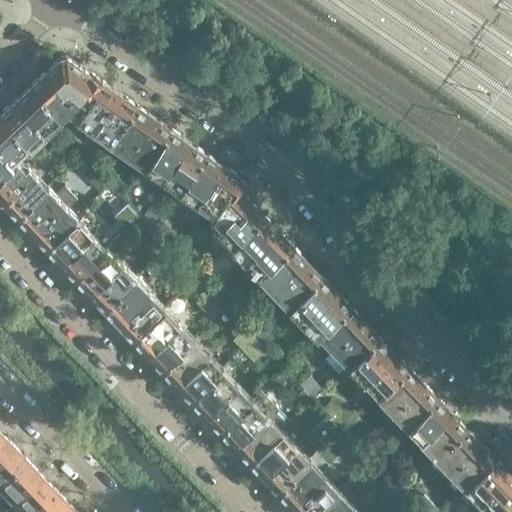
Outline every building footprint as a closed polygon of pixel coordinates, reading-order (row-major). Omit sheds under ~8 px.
[(77,112),(100,78),(65,54),(60,55),(45,69),(72,98),(79,103),(74,110),(77,112)] [(79,103),(72,98),(45,69),(15,98),(45,130),(56,120),(53,117),(67,105),(74,110),(79,103)] [(111,137),(135,103),(100,78),(77,112),(87,119),(84,123),(98,133),(101,130),(111,137)] [(45,130),(15,98),(0,111),(0,147),(9,157),(14,154),(32,138),(35,141),(45,130)] [(145,161),(169,126),(135,103),(111,137),(145,161)] [(180,185),(204,150),(169,126),(145,161),(180,185)] [(61,148),(65,144),(72,138),(66,132),(56,142),(61,148)] [(80,147),(72,138),(65,144),(73,153),(80,147)] [(51,158),(59,150),(61,148),(56,142),(45,152),(51,158)] [(65,144),(61,148),(59,150),(67,159),(73,153),(65,144)] [(9,157),(0,147),(0,170),(16,156),(14,154),(9,157)] [(214,209),(238,174),(204,150),(180,185),(214,209)] [(45,186),(36,177),(39,175),(27,162),(24,164),(16,156),(0,170),(0,198),(15,214),(45,186)] [(109,182),(101,174),(95,179),(103,188),(109,182)] [(261,211),(242,191),(249,181),(238,174),(214,209),(212,213),(218,220),(214,223),(231,241),(261,211)] [(126,189),(118,180),(112,185),(118,191),(122,195),(126,189)] [(118,191),(112,185),(109,182),(103,188),(112,197),(118,191)] [(74,216),(65,208),(68,205),(56,192),(53,195),(45,186),(15,214),(44,244),(74,216)] [(156,220),(148,211),(142,217),(150,225),(156,220)] [(290,242),(261,211),(231,241),(260,271),(290,242)] [(103,247),(94,238),(97,235),(85,222),(82,225),(74,216),(44,244),(73,275),(103,247)] [(164,228),(156,220),(150,225),(158,234),(164,228)] [(167,243),(159,235),(153,240),(161,249),(167,243)] [(319,272),(290,242),(260,271),(289,302),(319,272)] [(132,276),(124,268),(127,265),(115,252),(111,255),(103,247),(73,275),(102,305),(132,276)] [(202,268),(194,259),(188,265),(191,268),(196,274),(202,268)] [(188,282),(196,274),(191,268),(182,276),(188,282)] [(210,277),(202,268),(196,274),(202,280),(204,282),(210,277)] [(348,303),(319,272),(289,302),(318,332),(320,329),(348,303)] [(193,288),(202,280),(196,274),(188,282),(193,288)] [(161,307),(132,276),(102,305),(131,336),(161,307)] [(377,333),(348,303),(320,329),(329,338),(326,341),(338,354),(341,351),(349,359),(377,333)] [(190,337),(161,307),(131,336),(160,366),(190,337)] [(260,329),(252,320),(246,326),(249,329),(254,334),(260,329)] [(245,343),(254,335),(254,334),(249,329),(240,337),(245,343)] [(268,338),(260,329),(254,334),(254,335),(260,340),(262,343),(268,338)] [(406,364),(377,333),(349,359),(358,368),(355,371),(367,384),(370,381),(378,390),(406,364)] [(251,349),(260,340),(254,335),(245,343),(251,349)] [(219,368),(190,337),(160,366),(189,397),(219,368)] [(435,394),(406,364),(378,390),(387,399),(383,401),(396,415),(399,412),(407,420),(435,394)] [(248,398),(219,368),(189,397),(218,427),(248,398)] [(312,395),(321,387),(315,381),(307,390),(312,395)] [(318,401),(326,393),(321,387),(312,395),(318,401)] [(303,404),(312,395),(307,390),(298,398),(303,404)] [(464,425),(435,394),(407,420),(416,429),(413,432),(425,445),(428,442),(436,451),(464,425)] [(309,410),(318,401),(312,395),(303,404),(309,410)] [(277,429),(248,398),(218,427),(247,458),(277,429)] [(493,455),(464,425),(436,451),(445,460),(442,462),(454,476),(457,473),(465,482),(493,455)] [(306,459),(277,429),(247,458),(276,488),(306,459)] [(0,477),(24,455),(2,432),(0,433),(0,477)] [(370,456),(379,448),(373,442),(364,451),(370,456)] [(376,462),(384,454),(379,448),(370,456),(376,462)] [(361,465),(370,456),(364,451),(356,459),(361,465)] [(0,483),(19,503),(46,478),(24,455),(0,477),(0,483)] [(511,495),(511,474),(493,455),(465,482),(474,490),(471,493),(483,506),(486,503),(494,511),(511,495)] [(367,470),(376,462),(370,456),(361,465),(367,470)] [(311,511),(335,489),(306,459),(276,488),(298,511),(311,511)] [(27,511),(56,511),(68,501),(46,478),(19,503),(27,511)] [(356,511),(335,489),(311,511),(356,511)] [(511,511),(511,495),(494,511),(511,511)] [(78,511),(68,501),(56,511),(78,511)] [(422,511),(433,511),(437,509),(431,503),(422,511)]
